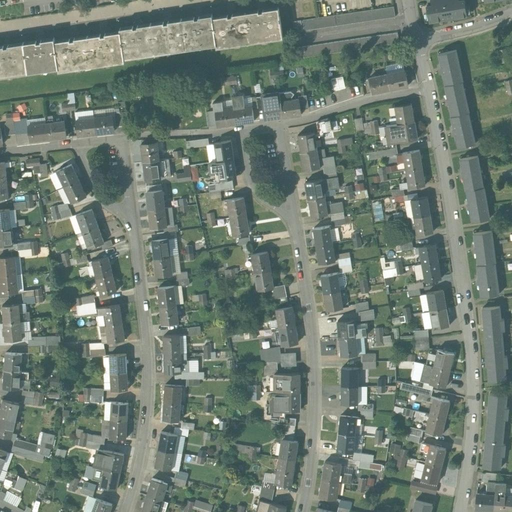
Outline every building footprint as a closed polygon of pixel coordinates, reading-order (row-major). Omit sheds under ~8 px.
[(432,6),(426,7),(429,22),(467,16),(464,0),(459,1),(458,0),(444,0),(441,1),(440,0),(434,0),(431,1),(432,6)] [(293,22),(294,33),(395,17),(393,7),(293,22)] [(279,8),(246,12),(250,42),(266,40),(266,41),(267,40),(283,38),(279,8)] [(246,12),(213,17),(217,44),(217,47),(234,45),(235,45),(235,44),(250,42),(246,12)] [(212,14),(181,19),(186,49),(201,47),(202,47),(217,44),(213,17),(212,14)] [(181,19),(151,23),(155,53),(170,51),(170,52),(171,52),(171,51),(186,49),(181,19)] [(151,23),(120,28),(121,31),(125,58),(140,56),(141,56),(140,55),(155,53),(151,23)] [(121,31),(88,35),(92,65),(108,63),(109,63),(125,60),(125,58),(121,31)] [(398,32),(295,49),(296,59),(399,43),(398,32)] [(88,35),(54,40),(58,67),(59,70),(75,68),(76,68),(92,65),(88,35)] [(54,37),(23,42),(27,72),(42,70),(43,70),(58,67),(54,40),(54,37)] [(23,42),(0,45),(0,75),(9,74),(9,75),(10,75),(10,74),(27,72),(23,42)] [(505,49),(499,51),(502,64),(508,62),(505,49)] [(456,51),(438,55),(441,67),(440,67),(441,73),(443,73),(446,85),(462,81),(463,81),(456,51)] [(411,60),(405,62),(408,72),(413,70),(411,60)] [(405,71),(387,75),(390,90),(408,86),(405,71)] [(387,75),(369,79),(372,94),(390,90),(387,75)] [(336,79),(331,81),(333,91),(339,89),(336,79)] [(446,85),(444,86),(447,98),(446,98),(448,104),(449,104),(452,117),(468,113),(469,113),(462,81),(446,85)] [(291,92),(280,94),(283,117),(301,115),(301,110),(299,100),(292,101),(292,98),(294,95),(291,92)] [(279,93),(261,96),(265,120),(283,117),(280,94),(279,93)] [(307,96),(299,97),(299,100),(301,110),(309,109),(307,96)] [(411,104),(395,107),(398,124),(414,121),(411,104)] [(252,106),(233,109),(235,124),(254,121),(252,106)] [(233,109),(215,111),(215,112),(217,126),(235,124),(233,109)] [(127,112),(114,114),(115,128),(129,126),(127,112)] [(214,112),(206,113),(209,130),(216,130),(217,126),(215,112),(214,113),(214,112)] [(452,117),(451,117),(454,129),(453,130),(454,135),(455,135),(458,148),(475,144),(468,113),(452,117)] [(112,116),(94,118),(96,134),(113,132),(112,116)] [(94,118),(76,120),(78,136),(96,134),(94,118)] [(330,118),(318,122),(319,132),(332,131),(330,118)] [(14,121),(7,122),(4,125),(6,136),(15,135),(14,121)] [(414,121),(398,124),(401,141),(401,142),(417,139),(414,121)] [(64,122),(46,124),(48,139),(66,137),(64,122)] [(46,124),(28,126),(30,142),(48,139),(46,124)] [(398,124),(386,126),(389,143),(395,142),(401,141),(398,124)] [(314,133),(299,135),(301,153),(317,150),(314,133)] [(208,139),(187,142),(188,148),(209,146),(208,139)] [(230,142),(215,145),(217,162),(233,159),(230,142)] [(389,143),(374,146),(375,152),(396,148),(395,142),(389,143)] [(156,143),(141,144),(143,162),(158,160),(156,143)] [(375,152),(369,153),(370,160),(399,155),(398,148),(396,148),(375,152)] [(317,150),(301,153),(304,171),(320,168),(320,167),(318,159),(317,150)] [(419,151),(403,154),(406,171),(422,168),(419,151)] [(334,157),(318,159),(320,167),(323,167),(335,165),(334,157)] [(477,157),(460,160),(462,173),(461,173),(462,179),(463,179),(466,191),(483,188),(477,157)] [(158,160),(143,162),(146,180),(171,177),(169,159),(158,160)] [(233,159),(217,162),(220,180),(234,178),(235,178),(233,159)] [(217,162),(209,163),(211,175),(216,174),(217,181),(218,180),(220,180),(217,162)] [(71,165),(57,172),(64,187),(79,180),(71,165)] [(335,165),(323,167),(324,173),(336,171),(335,165)] [(190,169),(192,181),(199,180),(197,168),(190,169)] [(422,168),(406,171),(408,188),(425,186),(422,168)] [(190,173),(178,175),(179,182),(191,180),(190,173)] [(325,179),(306,182),(309,200),(325,197),(324,191),(339,188),(337,177),(325,179)] [(220,190),(220,191),(236,189),(234,178),(220,180),(218,180),(219,184),(220,190)] [(7,180),(0,180),(0,198),(8,198),(7,180)] [(79,180),(64,187),(72,204),(86,197),(79,180)] [(483,188),(466,191),(469,204),(468,205),(469,210),(470,209),(472,223),(489,220),(483,188)] [(403,189),(392,191),(393,197),(394,197),(404,195),(403,189)] [(162,191),(147,192),(149,210),(164,208),(162,191)] [(325,197),(309,200),(312,218),(328,215),(328,214),(330,214),(343,212),(341,202),(326,205),(325,197)] [(405,201),(408,218),(413,217),(414,217),(430,214),(427,197),(405,201)] [(242,198),(228,200),(230,218),(245,216),(242,198)] [(69,204),(51,208),(53,214),(59,212),(70,209),(69,204)] [(164,208),(149,210),(151,228),(164,227),(166,226),(166,225),(164,208)] [(10,210),(0,210),(0,228),(11,227),(10,210)] [(92,210),(76,215),(82,232),(98,226),(92,210)] [(59,212),(53,214),(54,221),(61,219),(59,212)] [(343,212),(330,214),(331,220),(344,218),(343,212)] [(393,214),(386,215),(387,222),(394,221),(393,214)] [(430,214),(414,217),(417,235),(433,232),(430,214)] [(245,216),(230,218),(233,235),(248,233),(245,216)] [(177,224),(166,225),(166,226),(164,227),(165,233),(175,231),(178,231),(177,224)] [(98,226),(82,232),(88,248),(100,244),(104,243),(98,226)] [(328,226),(313,229),(316,247),(331,244),(328,226)] [(11,227),(0,228),(0,246),(13,245),(11,227)] [(165,233),(152,234),(152,240),(168,238),(168,239),(176,238),(175,231),(165,233)] [(492,232),(474,234),(476,247),(474,247),(475,253),(476,253),(478,265),(495,263),(496,263),(492,232)] [(152,240),(154,258),(155,258),(170,256),(168,239),(168,238),(152,240)] [(104,243),(100,244),(102,250),(113,246),(111,240),(104,243)] [(331,244),(316,247),(319,264),(334,262),(331,244)] [(434,244),(419,246),(422,264),(437,261),(434,244)] [(267,252),(252,254),(255,273),(270,270),(267,252)] [(349,253),(337,255),(340,266),(351,264),(349,253)] [(170,256),(155,258),(157,276),(172,274),(170,256)] [(14,257),(0,257),(0,276),(16,274),(14,257)] [(108,257),(92,261),(96,278),(112,274),(108,257)] [(437,261),(422,264),(425,281),(440,279),(437,261)] [(478,265),(477,265),(479,278),(477,278),(478,284),(480,284),(481,297),(499,294),(495,263),(478,265)] [(351,264),(340,266),(341,272),(346,271),(352,270),(351,264)] [(270,270),(255,273),(258,290),(272,288),(270,270)] [(337,273),(321,276),(324,293),(340,291),(337,273)] [(16,274),(0,276),(0,282),(1,293),(17,291),(16,274)] [(112,274),(96,278),(101,295),(117,291),(112,274)] [(188,278),(177,280),(178,287),(189,285),(188,278)] [(421,282),(410,284),(411,290),(422,288),(421,282)] [(283,286),(272,288),(274,299),(285,297),(283,286)] [(174,287),(159,289),(161,306),(176,305),(174,287)] [(340,291),(324,293),(327,311),(343,309),(340,291)] [(442,291),(426,294),(429,311),(445,308),(442,291)] [(18,304),(2,306),(4,323),(30,321),(29,312),(19,313),(18,304)] [(119,305),(103,308),(106,325),(122,323),(119,305)] [(176,305),(161,306),(163,325),(178,323),(176,305)] [(291,307),(276,310),(279,327),(294,325),(291,307)] [(486,346),(503,344),(502,332),(504,331),(503,320),(501,320),(500,307),(482,309),(486,346)] [(445,308),(429,311),(433,329),(449,326),(445,308)] [(373,309),(359,312),(360,320),(374,319),(373,309)] [(355,319),(338,321),(339,339),(356,337),(366,336),(366,327),(355,328),(355,319)] [(30,321),(4,323),(5,341),(21,339),(21,333),(30,332),(30,321)] [(122,323),(106,325),(108,343),(124,340),(122,323)] [(294,325),(279,327),(282,345),(297,342),(294,325)] [(179,336),(164,337),(165,354),(180,354),(179,336)] [(356,337),(339,339),(341,356),(357,355),(356,337)] [(428,337),(415,338),(416,350),(429,350),(428,337)] [(503,344),(486,346),(489,382),(506,381),(505,368),(508,368),(507,357),(504,357),(503,344)] [(280,347),(260,351),(262,362),(276,361),(281,361),(280,354),(280,347)] [(89,350),(83,351),(83,357),(105,355),(105,349),(89,350)] [(453,353),(437,349),(433,366),(449,370),(453,353)] [(22,353),(6,352),(5,370),(21,372),(22,353)] [(126,354),(110,355),(111,373),(127,372),(126,354)] [(180,354),(165,354),(166,373),(181,372),(180,354)] [(294,355),(283,355),(283,365),(294,364),(294,355)] [(276,361),(264,362),(265,375),(274,375),(274,374),(276,374),(277,374),(276,361)] [(433,366),(424,364),(420,382),(445,388),(449,370),(433,366)] [(359,368),(342,368),(342,386),(358,386),(359,368)] [(21,372),(5,370),(3,387),(20,388),(21,372)] [(202,384),(202,371),(190,371),(190,384),(202,384)] [(127,372),(111,373),(111,390),(128,389),(127,372)] [(277,374),(276,374),(274,374),(274,375),(274,392),(300,392),(300,374),(277,374)] [(182,386),(166,385),(165,402),(181,403),(182,386)] [(358,386),(342,386),(342,403),(358,404),(358,386)] [(432,390),(421,387),(419,394),(430,397),(432,390)] [(300,392),(274,392),(274,400),(271,400),(271,418),(284,417),(285,418),(285,411),(300,411),(300,392)] [(486,432),(503,433),(504,420),(507,420),(508,409),(505,408),(507,396),(490,395),(486,432)] [(450,402),(433,398),(429,414),(445,418),(450,402)] [(17,404),(1,400),(0,405),(0,417),(14,421),(17,404)] [(128,403),(112,402),(111,420),(127,421),(128,403)] [(181,403),(165,402),(164,420),(179,421),(181,403)] [(410,409),(403,408),(402,414),(409,416),(410,409)] [(429,414),(415,411),(412,419),(428,423),(425,432),(441,436),(445,418),(429,414)] [(357,418),(341,416),(340,433),(355,435),(357,418)] [(14,421),(0,417),(0,436),(10,438),(14,421)] [(285,418),(284,417),(283,424),(295,426),(296,419),(285,418)] [(127,421),(111,420),(110,438),(126,439),(127,421)] [(295,426),(283,425),(282,436),(294,437),(295,426)] [(189,429),(175,427),(174,434),(178,435),(188,436),(189,429)] [(421,441),(423,428),(411,427),(410,440),(421,441)] [(174,434),(162,432),(159,449),(175,452),(178,435),(174,434)] [(503,433),(486,432),(483,468),(500,469),(501,457),(504,457),(505,445),(502,445),(503,433)] [(355,435),(340,433),(338,451),(353,453),(355,435)] [(297,442),(282,439),(279,457),(295,460),(297,442)] [(104,443),(94,442),(92,449),(103,451),(104,443)] [(33,446),(26,444),(24,450),(31,452),(33,446)] [(445,449),(429,446),(425,462),(441,466),(445,449)] [(24,450),(12,447),(10,453),(29,458),(31,452),(24,450)] [(175,452),(159,449),(156,467),(171,470),(175,452)] [(124,454),(108,450),(104,468),(120,472),(124,454)] [(362,453),(361,467),(372,467),(373,453),(362,453)] [(295,460),(279,457),(275,484),(291,486),(295,460)] [(341,464),(325,462),(322,479),(339,482),(340,473),(341,464)] [(441,466),(425,462),(421,480),(437,484),(441,466)] [(120,472),(104,468),(101,485),(117,488),(120,472)] [(352,475),(340,473),(339,482),(350,484),(352,475)] [(496,474),(481,473),(480,482),(487,483),(495,483),(496,476),(496,474)] [(79,479),(72,478),(70,484),(77,486),(79,479)] [(168,483),(152,479),(147,495),(163,500),(168,483)] [(339,482),(322,479),(319,497),(336,499),(339,482)] [(20,483),(13,480),(11,487),(17,489),(20,483)] [(275,483),(263,481),(262,487),(274,489),(275,483)] [(436,488),(413,482),(412,488),(435,494),(436,488)] [(486,494),(477,494),(476,509),(494,510),(496,483),(495,483),(487,483),(486,494)] [(499,483),(496,483),(494,510),(511,511),(511,510),(511,496),(506,496),(506,484),(499,483)] [(77,486),(70,484),(68,490),(75,492),(77,486)] [(0,487),(0,497),(19,506),(23,498),(0,487)] [(274,489),(262,487),(259,500),(271,503),(274,489)] [(159,511),(163,500),(147,495),(142,511),(159,511)] [(109,511),(112,504),(97,499),(92,511),(109,511)] [(206,511),(212,511),(215,504),(198,499),(195,508),(206,511)] [(338,511),(351,511),(354,502),(342,499),(338,511)] [(271,503),(259,500),(261,501),(257,511),(284,511),(286,507),(271,503)] [(194,503),(187,501),(186,507),(192,509),(194,503)] [(430,511),(432,505),(416,501),(413,511),(430,511)]
